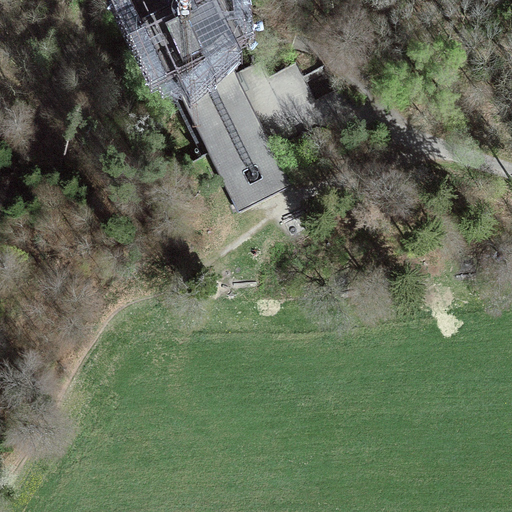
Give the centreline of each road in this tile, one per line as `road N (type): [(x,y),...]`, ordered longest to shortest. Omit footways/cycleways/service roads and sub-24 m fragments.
road 1 (track): [(92,0),(0,198)]
road 2 (track): [(267,218),(309,191),(450,153)]
road 3 (unclassified): [(511,171),(392,127)]
